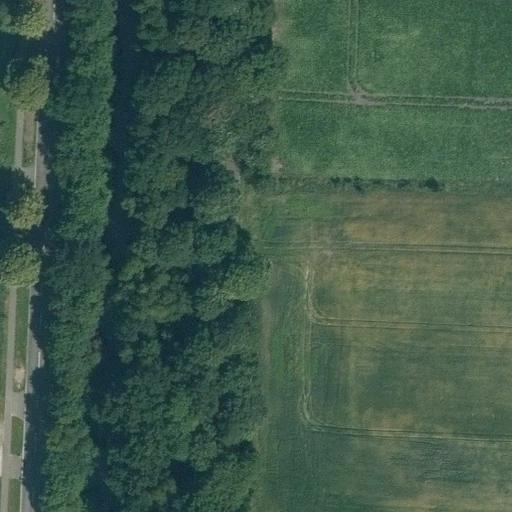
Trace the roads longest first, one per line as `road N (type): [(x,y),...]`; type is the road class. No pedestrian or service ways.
road 1 (unclassified): [(236,0),(207,511)]
road 2 (tertiary): [(30,511),(53,0)]
